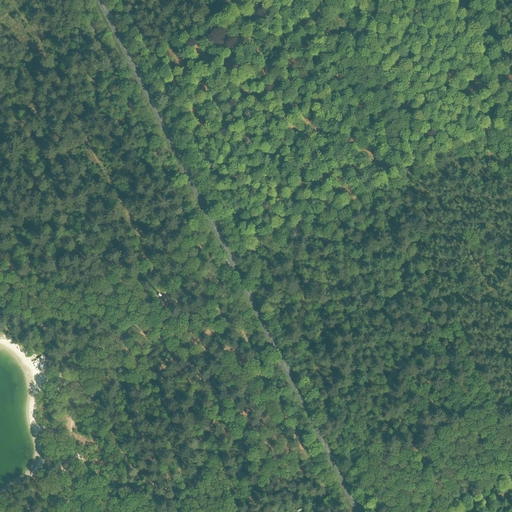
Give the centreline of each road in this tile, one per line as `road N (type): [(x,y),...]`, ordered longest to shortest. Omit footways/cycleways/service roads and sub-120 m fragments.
road 1 (track): [(511,118),(214,271),(80,364),(62,467),(70,511)]
road 2 (primary): [(358,511),(99,0)]
road 3 (track): [(375,511),(119,0)]
road 4 (track): [(441,511),(511,476),(511,114),(460,0)]
